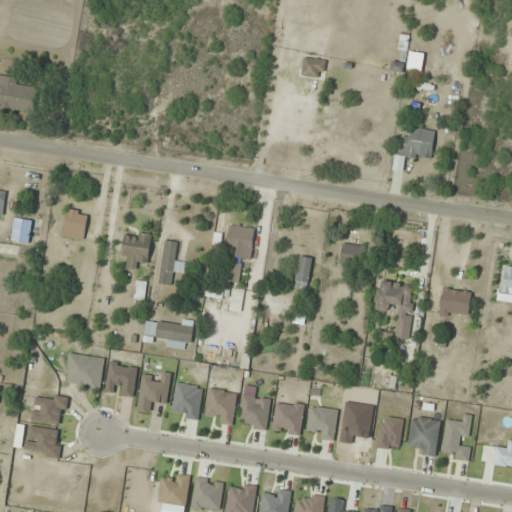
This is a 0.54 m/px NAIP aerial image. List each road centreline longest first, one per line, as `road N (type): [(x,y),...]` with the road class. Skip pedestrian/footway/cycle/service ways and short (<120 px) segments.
road 1 (tertiary): [(0,142),(511,221)]
road 2 (residential): [(100,438),(511,499)]
